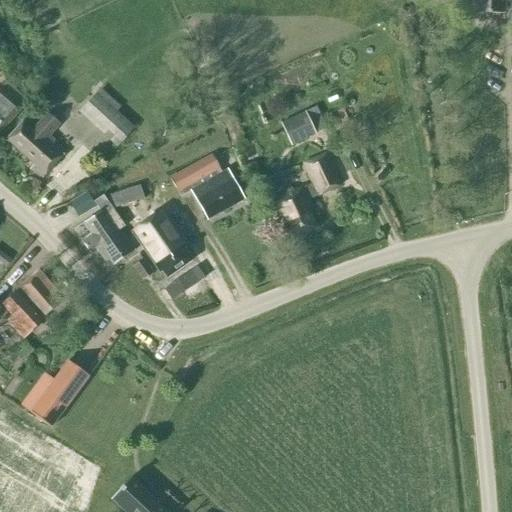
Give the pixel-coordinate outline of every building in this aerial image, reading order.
[(473,0),(473,12),(504,13),(504,0),(473,0)] [(26,102),(5,83),(0,88),(0,132),(12,118),(26,102)] [(78,113),(116,148),(134,129),(116,112),(120,108),(100,89),(78,113)] [(280,124),(291,147),(324,131),(319,121),(311,125),(305,112),(280,124)] [(47,114),(37,126),(33,130),(23,121),(6,141),(34,165),(31,170),(41,178),(65,150),(50,137),(60,125),(47,114)] [(281,226),(285,224),(291,239),(317,229),(308,207),(311,205),(309,198),(317,195),(317,197),(341,187),(327,153),(303,164),(312,185),(271,202),(281,226)] [(228,170),(222,174),(212,156),(170,179),(180,198),(190,191),(207,220),(244,199),(228,170)] [(109,195),(113,209),(145,200),(141,186),(109,195)] [(69,204),(78,219),(96,208),(87,193),(69,204)] [(106,262),(110,260),(113,265),(135,250),(121,229),(124,227),(113,209),(105,197),(95,204),(101,212),(84,223),(92,235),(82,241),(89,251),(96,247),(106,262)] [(133,232),(152,261),(154,259),(166,277),(192,261),(182,246),(184,244),(163,212),(133,232)] [(139,255),(129,261),(131,263),(142,280),(143,280),(152,274),(139,255)] [(38,272),(2,305),(12,317),(7,321),(22,338),(41,321),(41,320),(59,303),(52,295),(56,291),(38,272)] [(68,361),(30,412),(50,427),(88,376),(68,361)] [(165,511),(129,479),(110,500),(122,511),(165,511)]
